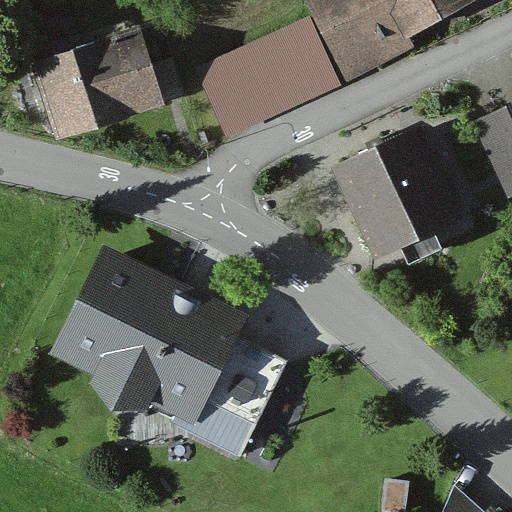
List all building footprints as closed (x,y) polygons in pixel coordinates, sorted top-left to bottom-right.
[(312,19),(198,73),(231,140),(421,49),(415,38),(493,0),(315,0),(305,5),(312,19)] [(139,29),(27,66),(54,148),(166,110),(139,29)] [(511,104),(475,121),(511,199),(511,198),(511,104)] [(419,130),(329,173),(373,265),(463,222),(419,130)] [(247,321),(100,251),(48,359),(90,379),(106,413),(150,402),(197,425),(205,407),(234,348),(247,321)] [(259,360),(234,348),(205,407),(253,430),(282,371),(259,360)] [(406,511),(409,488),(387,485),(383,511),(406,511)]
